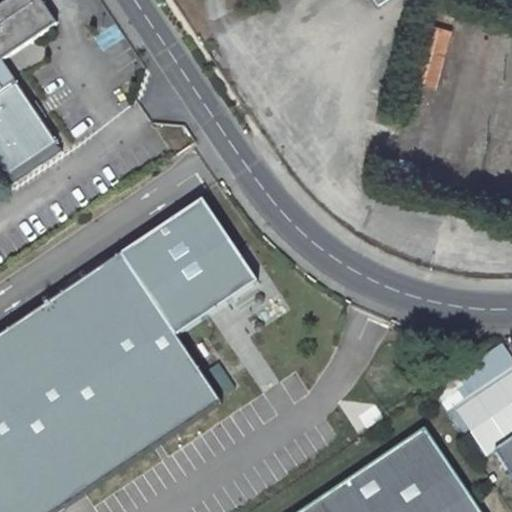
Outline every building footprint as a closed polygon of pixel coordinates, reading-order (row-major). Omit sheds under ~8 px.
[(0,63),(56,26),(39,0),(12,0),(0,8),(0,63)] [(501,69),(509,30),(470,22),(462,61),(501,69)] [(425,23),(406,102),(428,108),(448,29),(425,23)] [(490,183),(511,189),(511,131),(506,129),(490,183)] [(195,143),(176,155),(186,169),(204,157),(195,143)] [(19,163),(23,170),(54,152),(50,145),(19,163)] [(211,294),(155,209),(99,246),(81,219),(0,273),(0,511),(25,511),(200,396),(156,331),(211,294)] [(499,440),(469,392),(511,365),(511,361),(502,345),(447,379),(460,399),(447,407),(476,454),(499,440)] [(479,511),(424,429),(300,511),(479,511)] [(511,440),(494,453),(511,479),(511,440)]
